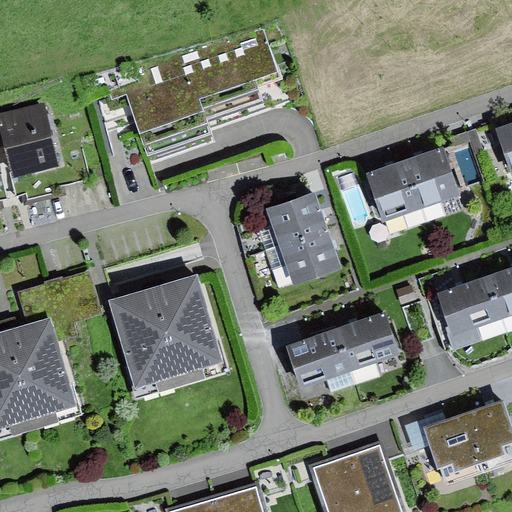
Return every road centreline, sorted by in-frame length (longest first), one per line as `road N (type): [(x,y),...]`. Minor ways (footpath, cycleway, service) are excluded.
road 1 (residential): [(207,197),(511,94)]
road 2 (residential): [(286,440),(132,487),(12,511)]
road 3 (residential): [(207,197),(286,440)]
road 4 (residential): [(511,367),(286,440)]
road 5 (residential): [(0,246),(207,197)]
